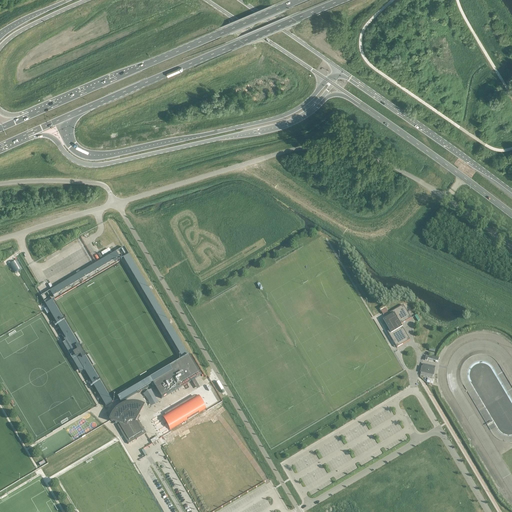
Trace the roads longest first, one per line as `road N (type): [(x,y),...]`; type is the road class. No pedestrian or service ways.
road 1 (unclassified): [(511,247),(396,168),(327,147),(290,150),(113,204)]
road 2 (trunk): [(22,138),(52,137),(80,163),(111,163),(282,125),(322,97)]
road 3 (trunk): [(326,80),(282,116),(106,156),(76,152),(62,134),(65,118)]
road 4 (trunk): [(65,118),(342,0)]
road 5 (trunk): [(298,0),(41,110)]
road 6 (trunk): [(511,192),(338,69)]
road 7 (trunk): [(350,96),(511,214)]
road 8 (trunk): [(206,0),(326,80)]
road 9 (unclassified): [(0,184),(100,184),(113,204)]
road 10 (trunk): [(338,69),(238,0)]
